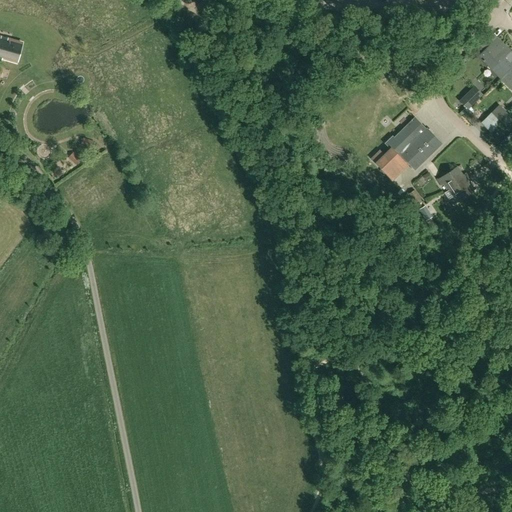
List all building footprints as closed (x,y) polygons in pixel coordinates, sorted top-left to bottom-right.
[(0,36),(0,50),(4,52),(3,55),(17,59),(21,43),(0,36)] [(511,60),(511,53),(497,38),(478,56),(500,78),(507,72),(511,66),(511,65),(509,63),(511,60)] [(511,65),(511,66),(507,72),(500,78),(511,90),(511,60),(509,63),(511,65)] [(460,101),(467,108),(481,94),(474,87),(460,101)] [(485,128),(490,133),(508,115),(498,105),(492,112),(497,117),(485,128)] [(392,179),(408,163),(415,169),(441,144),(427,129),(424,131),(420,127),(422,126),(414,118),(394,138),(392,136),(385,143),(390,148),(383,155),(379,151),(372,158),(392,179)] [(326,140),(323,129),(312,127),(312,139),(318,148),(325,157),(334,161),(348,162),(348,151),(338,150),(332,146),(326,140)] [(511,150),(511,135),(510,133),(500,142),(510,153),(511,150)] [(83,138),(81,144),(92,148),(94,142),(83,138)] [(73,153),(69,158),(77,165),(81,160),(73,153)] [(450,190),(468,177),(466,173),(462,176),(457,167),(438,180),(441,184),(444,182),(450,190)] [(468,177),(450,190),(454,197),(451,199),(454,204),(473,191),(467,183),(471,180),(468,177)] [(422,202),(415,190),(408,194),(415,206),(422,202)] [(424,220),(431,217),(425,205),(418,208),(424,220)]
